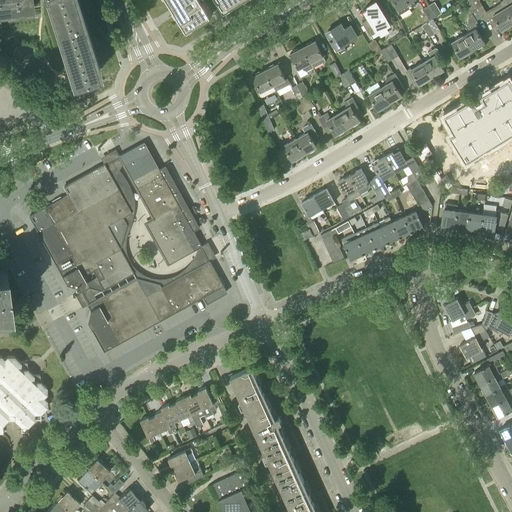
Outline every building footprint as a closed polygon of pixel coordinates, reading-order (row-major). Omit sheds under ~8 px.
[(33,9),(31,0),(45,0),(71,80),(100,71),(77,0),(0,0),(0,12),(6,11),(7,13),(16,11),(16,10),(24,9),(24,10),(33,9)] [(169,0),(175,9),(177,8),(180,12),(177,13),(187,29),(212,14),(204,1),(201,3),(199,0),(169,0)] [(217,0),(223,9),(228,5),(230,8),(230,7),(242,0),(217,0)] [(416,5),(413,0),(412,0),(393,0),(398,7),(395,9),(399,15),(416,5)] [(472,14),(472,13),(477,10),(471,0),(465,0),(464,1),(472,14)] [(485,13),(486,12),(478,0),(471,0),(477,10),(481,16),(485,13)] [(504,7),(511,20),(511,0),(502,0),(500,1),(501,3),(504,7)] [(363,22),(372,36),(377,32),(377,33),(390,26),(376,2),(364,9),(370,19),(363,22)] [(429,6),(436,17),(442,14),(435,2),(429,6)] [(501,3),(486,12),(485,13),(494,28),(499,25),(502,30),(511,24),(511,20),(504,7),(501,3)] [(429,21),(433,19),(436,17),(429,6),(422,10),(429,21)] [(478,22),(472,13),(472,14),(468,17),(468,20),(468,24),(470,27),(468,28),(469,31),(464,34),(473,50),(485,43),(476,28),(478,27),(476,24),(478,22)] [(434,34),(440,31),(433,19),(429,21),(427,23),(434,34)] [(429,38),(434,34),(427,23),(422,26),(429,38)] [(343,45),(358,37),(351,25),(342,30),(338,25),(327,32),(340,54),(346,50),(343,45)] [(461,57),(473,50),(464,34),(451,42),(461,57)] [(303,47),(313,68),(326,61),(323,57),(324,57),(315,40),(303,47)] [(368,44),(375,54),(380,51),(382,50),(375,40),(368,44)] [(398,56),(393,48),(400,44),(398,41),(385,48),(392,60),(398,56)] [(299,70),(302,68),(303,70),(307,71),(313,68),(303,47),(290,53),(299,70)] [(385,48),(382,50),(380,51),(387,63),(392,60),(385,48)] [(439,62),(444,59),(437,49),(437,48),(436,48),(435,48),(428,52),(431,56),(422,62),(432,77),(444,70),(439,62)] [(341,74),(335,62),(329,65),(336,78),(338,76),(341,74)] [(406,72),(414,86),(419,83),(420,85),(432,77),(422,62),(411,69),(411,68),(407,70),(408,71),(406,72)] [(276,91),(290,84),(287,78),(286,79),(278,63),(266,69),(276,91)] [(366,72),(362,64),(358,67),(362,74),(366,72)] [(261,92),(273,86),(276,91),(266,69),(253,76),(257,84),(255,85),(258,93),(261,92)] [(344,73),(351,84),(356,81),(349,70),(344,73)] [(344,73),(341,74),(338,76),(345,88),(351,84),(344,73)] [(380,87),(390,103),(402,95),(399,90),(403,87),(395,73),(386,78),(389,82),(380,87)] [(466,160),(511,132),(511,83),(509,79),(483,94),(487,101),(476,108),(471,100),(445,115),(456,132),(451,135),(466,160)] [(304,96),(306,95),(309,93),(303,82),(297,85),(304,96)] [(298,100),(301,98),(304,96),(297,85),(292,88),(298,100)] [(378,110),(390,103),(380,87),(368,94),(378,110)] [(314,106),(306,95),(304,96),(301,98),(308,109),(314,106)] [(357,117),(362,114),(352,97),(344,103),(346,107),(338,112),(348,128),(360,121),(357,117)] [(296,101),(303,113),(308,109),(301,98),(298,100),(296,101)] [(263,119),(269,117),(264,104),(258,107),(263,119)] [(338,112),(330,117),(327,112),(319,118),(328,132),(333,129),(336,135),(348,128),(338,112)] [(268,132),(274,129),(269,117),(263,119),(268,132)] [(303,128),(305,132),(295,138),(305,154),(317,147),(313,140),(319,136),(311,123),(303,128)] [(293,161),(305,154),(295,138),(284,145),(293,161)] [(128,172),(152,158),(144,142),(119,156),(128,172)] [(396,173),(409,165),(417,178),(423,174),(413,156),(406,160),(400,149),(394,153),(393,151),(386,155),(396,173)] [(380,176),(383,181),(396,174),(395,173),(385,155),(378,159),(379,161),(373,165),(380,176)] [(132,179),(157,166),(152,158),(128,172),(132,179)] [(89,286),(100,289),(102,288),(99,281),(94,283),(92,281),(88,283),(86,281),(81,271),(87,267),(95,263),(120,249),(120,248),(127,224),(123,217),(109,192),(117,188),(104,164),(79,178),(82,183),(74,187),(71,182),(68,184),(64,186),(68,194),(63,197),(65,203),(61,205),(58,200),(42,209),(50,225),(38,232),(66,283),(77,286),(80,284),(83,289),(89,286)] [(136,187),(161,173),(157,166),(132,179),(136,187)] [(350,175),(358,189),(368,183),(367,181),(368,180),(361,168),(350,175)] [(140,194),(171,177),(167,170),(161,173),(136,187),(140,194)] [(358,189),(350,175),(338,181),(348,198),(342,201),(343,204),(350,216),(362,209),(360,205),(353,209),(350,204),(351,204),(350,201),(361,195),(358,189)] [(175,218),(189,210),(171,177),(140,194),(154,219),(171,210),(175,218)] [(71,182),(74,187),(82,183),(79,178),(76,179),(71,182)] [(416,179),(406,184),(409,190),(420,184),(416,178),(416,179)] [(390,193),(385,184),(380,187),(385,196),(386,196),(390,193)] [(420,184),(409,190),(412,195),(423,189),(420,184)] [(380,187),(374,190),(377,196),(370,199),(373,203),(385,196),(380,187)] [(123,217),(131,212),(117,188),(109,192),(123,217)] [(314,195),(322,209),(335,202),(327,188),(314,195)] [(392,192),(395,198),(402,194),(399,189),(392,192)] [(425,194),(423,189),(412,195),(415,200),(425,194)] [(392,192),(390,193),(386,196),(389,201),(395,198),(392,192)] [(433,206),(428,199),(426,194),(416,201),(422,212),(433,206)] [(310,216),(322,209),(314,195),(302,202),(310,216)] [(455,227),(457,210),(458,205),(444,203),(444,208),(442,225),(455,227)] [(344,219),(350,216),(343,204),(337,207),(344,219)] [(380,208),(378,204),(371,207),(373,212),(380,208)] [(371,207),(365,211),(367,216),(373,212),(371,207)] [(494,228),(503,231),(508,214),(496,210),(496,209),(483,208),(483,213),(480,230),(494,232),(494,228)] [(29,216),(38,232),(50,225),(42,209),(29,216)] [(171,210),(154,219),(146,223),(150,231),(159,226),(164,234),(180,226),(175,218),(171,210)] [(175,218),(180,226),(184,234),(185,235),(192,230),(198,227),(189,210),(175,218)] [(403,215),(411,231),(423,226),(416,210),(403,215)] [(457,210),(455,227),(468,228),(470,212),(457,210)] [(470,212),(468,228),(480,230),(483,213),(470,212)] [(389,216),(391,221),(399,237),(411,231),(403,215),(392,221),(390,216),(389,216)] [(378,222),(387,242),(399,237),(391,221),(389,216),(384,219),(386,223),(380,226),(378,222)] [(348,221),(351,226),(358,222),(355,217),(348,221)] [(351,226),(348,221),(331,230),(334,235),(334,236),(351,226)] [(308,225),(313,235),(319,232),(314,222),(308,225)] [(378,222),(366,227),(375,248),(387,242),(378,222)] [(304,239),(313,235),(308,225),(299,229),(304,239)] [(164,234),(159,226),(150,231),(160,248),(180,237),(184,234),(180,226),(164,234)] [(366,227),(354,233),(363,253),(375,248),(366,227)] [(192,230),(185,235),(184,234),(180,237),(181,239),(186,237),(189,242),(183,245),(187,253),(201,246),(192,230)] [(334,235),(331,230),(320,235),(323,240),(334,235)] [(363,253),(354,233),(342,238),(351,258),(363,253)] [(336,241),(334,236),(334,235),(323,240),(325,246),(336,241)] [(186,237),(181,239),(180,237),(160,248),(168,263),(187,253),(183,245),(189,242),(186,237)] [(336,241),(325,246),(328,251),(338,246),(336,241)] [(338,246),(328,251),(330,257),(341,252),(338,246)] [(95,263),(98,267),(103,277),(128,264),(120,249),(95,263)] [(333,262),(343,257),(341,252),(330,257),(333,262)] [(199,298),(202,296),(206,303),(226,292),(223,285),(209,260),(185,274),(199,298)] [(87,267),(89,272),(98,267),(95,263),(87,267)] [(100,289),(101,290),(133,272),(128,264),(103,277),(98,280),(99,281),(102,288),(100,289)] [(0,311),(12,310),(6,269),(0,269),(0,311)] [(184,307),(199,298),(185,274),(170,282),(184,307)] [(90,310),(87,321),(104,351),(175,311),(161,287),(160,284),(136,278),(88,304),(90,309),(90,310)] [(184,307),(170,282),(161,287),(175,311),(184,307)] [(469,302),(462,306),(457,297),(444,304),(453,320),(458,317),(461,322),(476,314),(469,302)] [(487,311),(482,324),(485,330),(488,328),(488,327),(498,332),(500,329),(511,335),(511,317),(502,312),(498,318),(493,316),(494,313),(487,311)] [(469,322),(469,321),(452,327),(454,333),(471,327),(469,322)] [(485,330),(482,324),(475,326),(471,327),(475,335),(485,330)] [(476,336),(475,336),(460,344),(467,357),(483,349),(479,342),(476,336)] [(500,340),(495,344),(498,350),(504,346),(500,340)] [(480,384),(500,373),(494,362),(506,356),(503,351),(488,359),(491,364),(474,372),(480,384)] [(4,360),(2,357),(1,357),(0,356),(0,433),(2,433),(3,427),(9,421),(15,420),(22,427),(21,427),(21,433),(28,433),(28,427),(35,420),(41,420),(41,414),(40,414),(47,407),(47,401),(44,397),(47,394),(46,388),(39,381),(40,381),(40,375),(34,375),(34,376),(26,369),(27,369),(27,363),(21,363),(14,356),(7,357),(4,360)] [(252,366),(246,369),(231,375),(244,404),(251,421),(273,411),(264,391),(266,389),(264,384),(261,385),(252,366)] [(480,384),(486,394),(501,386),(498,381),(511,373),(511,366),(500,373),(480,384)] [(212,411),(216,410),(206,386),(198,390),(199,392),(195,394),(205,415),(206,417),(214,414),(212,411)] [(511,387),(504,392),(501,386),(486,394),(492,405),(509,396),(511,394),(511,387)] [(213,393),(214,403),(221,402),(220,392),(213,393)] [(184,397),(194,420),(197,427),(203,425),(200,417),(205,415),(195,394),(192,395),(191,393),(184,397)] [(498,416),(511,408),(511,401),(511,402),(509,396),(492,405),(498,416)] [(194,420),(184,397),(177,400),(177,402),(174,404),(181,420),(188,417),(190,422),(194,420)] [(228,415),(222,402),(217,405),(220,412),(222,417),(226,415),(228,415)] [(174,423),(180,420),(183,426),(181,420),(174,404),(170,405),(169,403),(161,407),(163,409),(172,430),(173,430),(177,428),(174,423)] [(153,416),(160,432),(167,429),(170,434),(174,433),(173,430),(172,430),(163,409),(156,412),(157,415),(153,416)] [(251,421),(260,441),(282,431),(279,424),(282,422),(280,417),(276,418),(273,411),(251,421)] [(153,435),(160,432),(153,416),(149,418),(148,416),(141,419),(151,442),(155,440),(153,435)] [(511,422),(500,429),(506,440),(511,436),(511,422)] [(197,435),(194,428),(186,431),(189,439),(197,435)] [(260,441),(280,485),(302,475),(293,456),(296,454),(293,449),(290,450),(282,431),(260,441)] [(189,462),(186,455),(193,452),(191,448),(168,458),(172,465),(174,464),(176,468),(189,462)] [(87,468),(101,481),(110,471),(96,458),(87,468)] [(199,466),(192,469),(189,462),(176,468),(177,472),(175,473),(179,481),(187,477),(189,482),(204,476),(199,466)] [(91,491),(101,481),(87,468),(77,479),(91,491)] [(224,511),(261,511),(243,470),(213,483),(220,498),(219,499),(224,511)] [(280,485),(292,511),(318,511),(313,500),(316,499),(314,493),(311,495),(302,475),(280,485)] [(111,483),(107,487),(114,493),(124,483),(119,478),(113,485),(111,483)] [(118,498),(113,502),(121,511),(122,511),(139,499),(130,488),(118,498)] [(57,501),(69,511),(71,511),(80,503),(67,490),(57,501)] [(92,495),(88,500),(99,510),(108,499),(106,498),(102,498),(99,501),(92,495)] [(108,499),(99,510),(98,510),(100,511),(105,511),(109,507),(108,506),(112,503),(108,499)] [(145,511),(148,510),(139,499),(122,511),(145,511)] [(88,511),(96,511),(98,510),(99,510),(88,500),(84,504),(90,510),(88,511)] [(48,511),(69,511),(57,501),(47,511),(48,511)]
